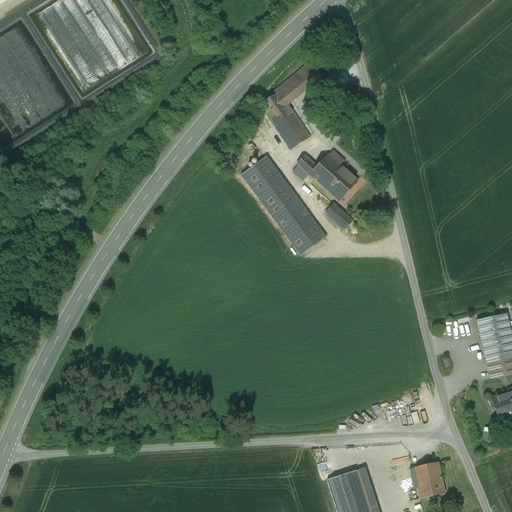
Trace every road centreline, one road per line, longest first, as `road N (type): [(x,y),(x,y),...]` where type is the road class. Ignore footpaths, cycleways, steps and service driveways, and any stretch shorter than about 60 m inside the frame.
road 1 (secondary): [(1,455),(37,373),(150,190),(263,56),(327,0)]
road 2 (unclassified): [(456,438),(356,50),(331,0)]
road 3 (unclassified): [(456,438),(1,455)]
